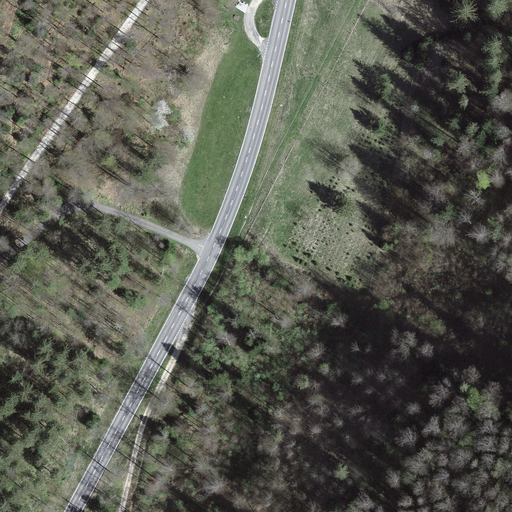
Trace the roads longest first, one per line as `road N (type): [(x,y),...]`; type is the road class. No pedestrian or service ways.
road 1 (primary): [(72,511),(211,251)]
road 2 (primary): [(211,251),(247,157),(286,0)]
road 3 (track): [(0,210),(144,0)]
road 4 (unclassified): [(211,251),(87,205),(65,209),(0,262)]
road 5 (track): [(122,511),(139,433),(184,334)]
